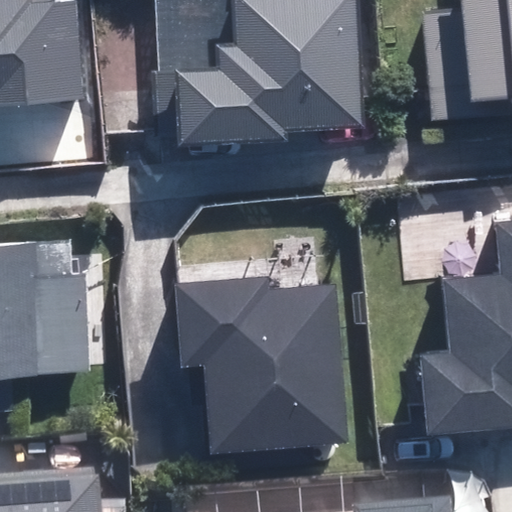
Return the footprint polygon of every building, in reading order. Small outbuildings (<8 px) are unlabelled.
[(264,135),(335,133),(331,0),(208,0),(210,47),(190,48),(191,73),(152,74),(155,156),(264,153),(264,135)] [(511,0),(431,0),(431,6),(414,4),(417,133),(449,132),(448,103),(488,103),(487,115),(511,111),(511,0)] [(399,355),(400,434),(511,432),(511,221),(477,222),(479,277),(424,277),(426,355),(399,355)] [(0,249),(0,379),(32,380),(33,249),(0,249)] [(155,289),(157,366),(185,365),(188,459),(320,455),(315,284),(155,289)] [(76,511),(76,483),(0,483),(0,511),(76,511)] [(441,511),(441,497),(305,500),(305,511),(441,511)]
